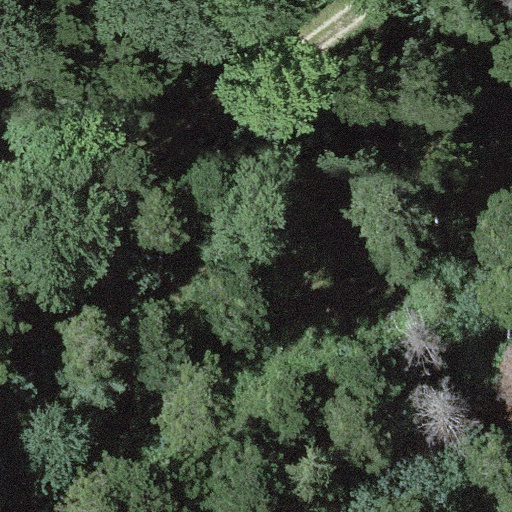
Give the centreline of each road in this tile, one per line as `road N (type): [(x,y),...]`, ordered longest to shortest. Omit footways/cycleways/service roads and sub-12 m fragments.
road 1 (track): [(0,420),(317,379),(511,317)]
road 2 (track): [(349,0),(0,257)]
